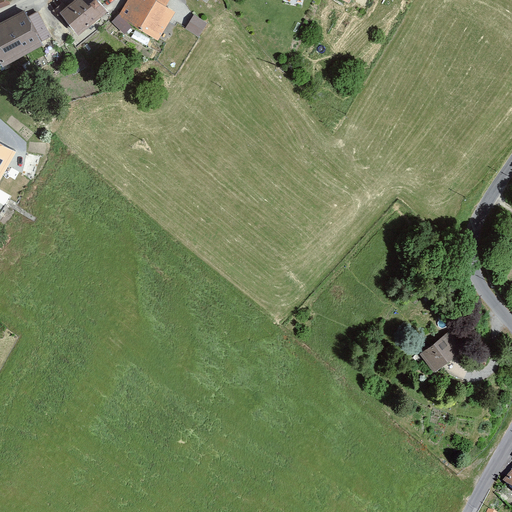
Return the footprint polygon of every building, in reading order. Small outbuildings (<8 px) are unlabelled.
[(0,0),(0,8),(12,4),(10,0),(0,0)] [(96,0),(78,0),(60,15),(79,37),(108,14),(96,0)] [(129,0),(119,16),(160,42),(176,13),(168,7),(171,0),(129,0)] [(26,12),(0,26),(0,57),(5,66),(52,39),(37,12),(29,17),(26,12)] [(209,27),(195,18),(187,30),(201,39),(209,27)] [(0,182),(17,152),(0,142),(0,182)] [(454,331),(422,355),(436,375),(469,351),(454,331)]
